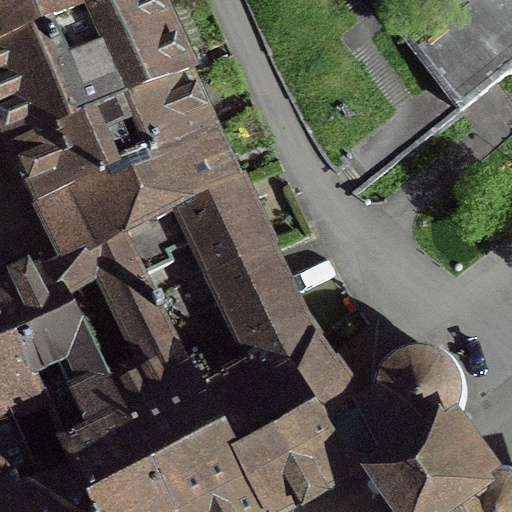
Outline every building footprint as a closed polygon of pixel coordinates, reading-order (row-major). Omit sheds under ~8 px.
[(0,0),(0,133),(9,155),(22,183),(35,209),(49,238),(62,265),(65,265),(114,237),(148,218),(150,221),(233,184),(210,134),(186,80),(149,0),(0,0)] [(196,400),(259,511),(285,511),(303,502),(344,480),(281,360),(312,342),(301,326),(233,184),(150,221),(148,218),(114,237),(166,341),(165,342),(173,357),(196,400)] [(46,273),(70,316),(101,299),(137,375),(173,357),(165,342),(166,341),(114,237),(65,265),(62,265),(46,273)] [(81,404),(106,392),(98,376),(100,375),(83,340),(70,316),(46,273),(0,294),(0,309),(27,382),(33,379),(50,420),(66,458),(98,442),(81,404)] [(18,432),(50,420),(33,379),(27,382),(0,309),(0,459),(9,481),(34,471),(18,432)] [(496,476),(480,482),(480,450),(456,424),(458,421),(461,411),(462,401),(461,392),(458,382),(453,374),(446,366),(434,359),(420,355),(405,356),(392,362),(382,346),(374,333),(330,367),(321,354),(312,342),(281,360),(344,480),(355,482),(363,483),(365,485),(364,488),(378,511),(511,511),(511,481),(505,479),(499,478),(496,476)] [(137,375),(106,392),(81,404),(98,442),(66,458),(75,479),(43,492),(34,471),(9,481),(0,484),(0,511),(259,511),(196,400),(173,357),(137,375)] [(0,484),(9,481),(0,459),(0,484)]
